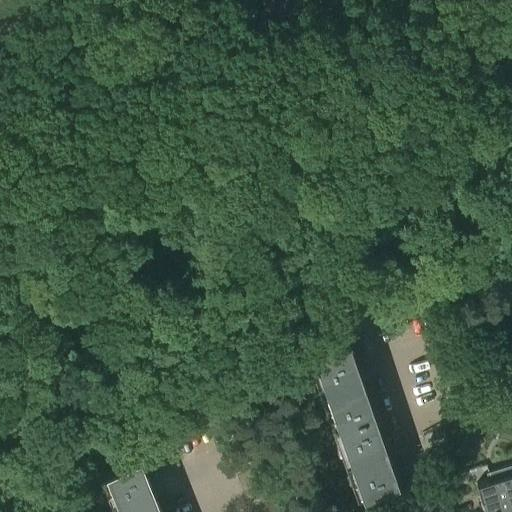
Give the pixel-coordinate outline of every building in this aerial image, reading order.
[(0,0),(0,36),(3,36),(8,35),(10,35),(13,33),(15,31),(18,26),(22,17),(23,12),(24,9),(23,4),(23,1),(21,0),(0,0)] [(254,7),(251,0),(246,0),(236,3),(238,11),(254,7)] [(437,329),(440,341),(463,333),(459,321),(437,329)] [(467,345),(463,333),(440,341),(444,352),(467,345)] [(307,354),(319,389),(359,375),(347,340),(307,354)] [(444,352),(448,364),(471,356),(467,345),(444,352)] [(475,367),(471,356),(448,364),(452,375),(475,367)] [(452,375),(456,387),(479,379),(475,367),(452,375)] [(371,409),(359,375),(319,389),(331,423),(371,409)] [(482,390),(479,379),(456,387),(460,398),(482,390)] [(460,398),(464,410),(487,402),(482,390),(460,398)] [(331,423),(343,457),(383,444),(371,409),(331,423)] [(246,433),(230,440),(224,442),(228,453),(251,444),(246,433)] [(256,456),(251,444),(228,453),(233,465),(256,456)] [(395,479),(383,444),(343,457),(355,493),(395,479)] [(99,469),(111,504),(151,490),(139,455),(99,469)] [(233,465),(237,476),(260,467),(256,456),(233,465)] [(483,509),(511,500),(511,480),(510,473),(511,472),(511,463),(485,471),(487,479),(475,482),(483,509)] [(264,478),(260,467),(237,476),(242,487),(264,478)] [(242,487),(246,498),(269,489),(264,478),(242,487)] [(274,501),(269,489),(246,498),(251,510),(274,501)] [(111,504),(113,511),(158,511),(151,490),(111,504)] [(511,511),(511,500),(483,509),(483,511),(511,511)] [(251,510),(251,511),(278,511),(274,501),(251,510)]
